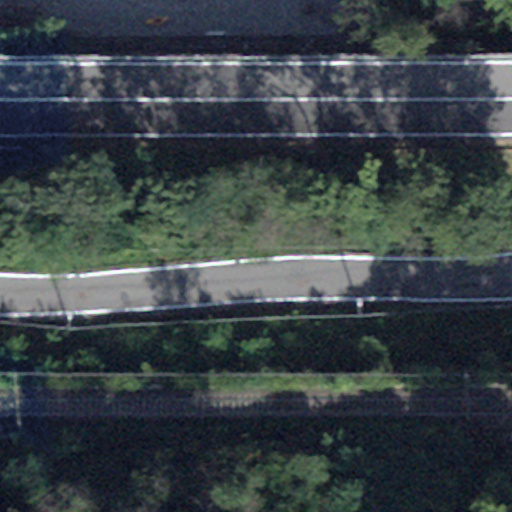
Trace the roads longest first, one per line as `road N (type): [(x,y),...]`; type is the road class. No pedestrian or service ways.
road 1 (tertiary): [(511,263),(144,298),(0,294)]
road 2 (primary): [(0,97),(511,98)]
